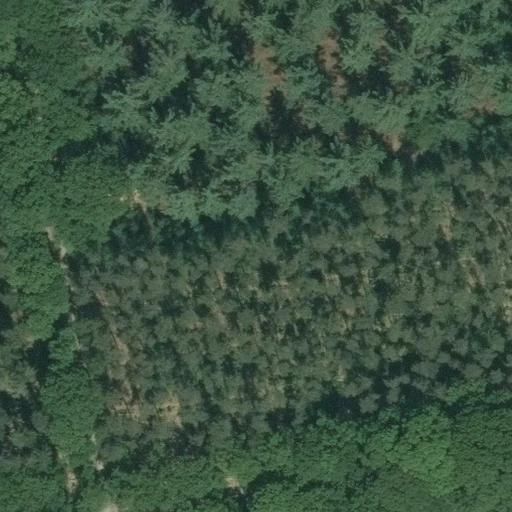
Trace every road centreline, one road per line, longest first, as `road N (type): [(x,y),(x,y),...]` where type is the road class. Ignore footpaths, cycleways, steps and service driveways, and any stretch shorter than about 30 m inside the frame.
road 1 (track): [(23,0),(106,507)]
road 2 (track): [(511,455),(106,507)]
